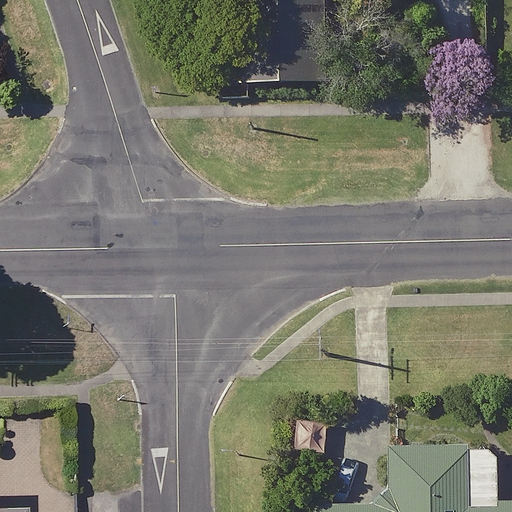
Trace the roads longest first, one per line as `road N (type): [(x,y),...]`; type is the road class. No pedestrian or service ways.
road 1 (tertiary): [(163,246),(511,238)]
road 2 (residential): [(163,246),(180,300),(182,511)]
road 3 (residential): [(71,0),(163,246)]
road 4 (tertiary): [(0,249),(163,246)]
